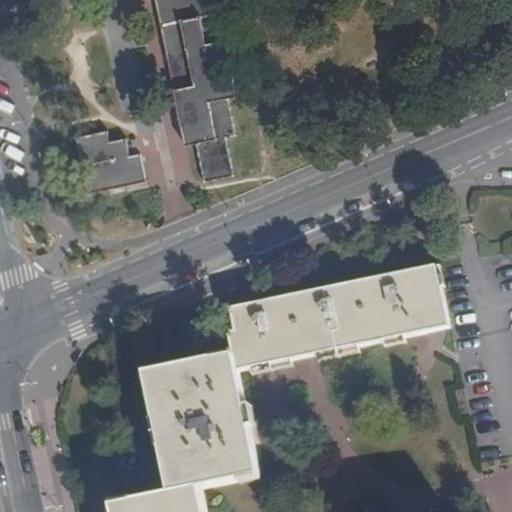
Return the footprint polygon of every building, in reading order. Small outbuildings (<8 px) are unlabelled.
[(170,0),(159,0),(164,21),(174,19),(170,0)] [(170,0),(174,19),(164,21),(169,52),(181,50),(190,104),(181,106),(190,146),(199,144),(207,180),(236,174),(229,136),(237,134),(231,99),(241,97),(220,0),(170,0)] [(169,52),(181,106),(190,104),(181,50),(169,52)] [(118,176),(120,185),(149,179),(142,149),(136,151),(131,132),(113,136),(111,126),(78,133),(90,191),(110,187),(107,178),(118,176)] [(110,187),(120,185),(118,176),(107,178),(110,187)] [(511,511),(511,253),(469,263),(442,268),(454,329),(481,465),(483,471),(486,489),(490,509),(482,510),(482,511),(511,511)] [(239,358),(241,372),(454,329),(442,268),(235,312),(240,334),(233,335),(239,358)] [(176,496),(204,489),(263,478),(241,372),(239,358),(152,377),(176,496)] [(208,511),(204,489),(176,496),(118,508),(118,511),(208,511)]
